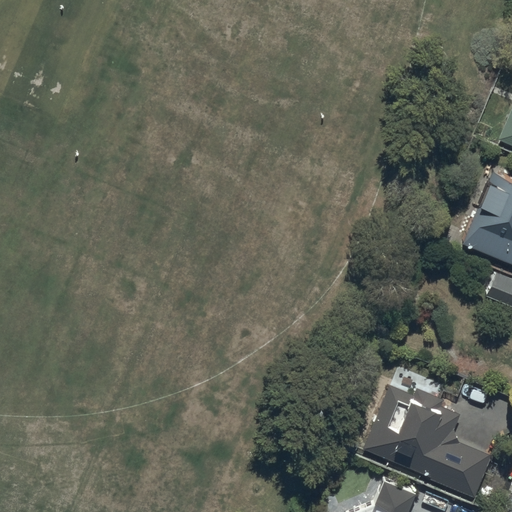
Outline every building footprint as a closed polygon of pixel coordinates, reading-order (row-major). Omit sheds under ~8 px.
[(511,96),(496,134),(511,140),(511,96)] [(461,237),(511,258),(511,173),(490,165),(461,237)] [(460,232),(440,223),(431,243),(451,251),(460,232)] [(484,291),(511,302),(511,273),(494,267),(484,291)] [(428,474),(473,492),(491,450),(458,436),(453,423),(459,408),(440,400),(443,393),(415,382),(412,389),(388,379),(361,443),(429,471),(428,474)] [(328,511),(404,511),(415,487),(382,474),(365,511),(355,511),(345,508),(343,511),(329,511),(328,511)] [(511,480),(502,505),(511,508),(511,480)]
